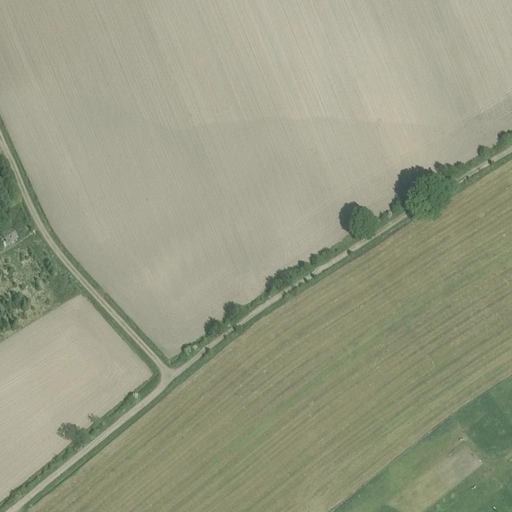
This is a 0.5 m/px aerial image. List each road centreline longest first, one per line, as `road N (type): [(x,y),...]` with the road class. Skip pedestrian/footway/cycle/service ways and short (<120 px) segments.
road 1 (track): [(170,378),(267,303),(511,148)]
road 2 (track): [(0,136),(58,253),(170,378)]
road 3 (track): [(170,378),(13,511)]
